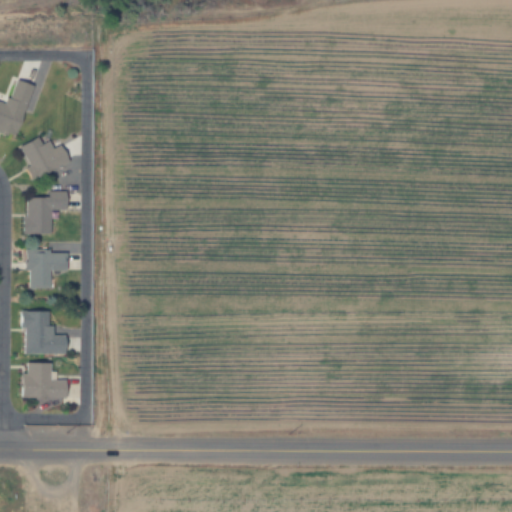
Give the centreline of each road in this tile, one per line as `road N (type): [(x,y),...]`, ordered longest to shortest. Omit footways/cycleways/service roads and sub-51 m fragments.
road 1 (residential): [(511,451),(0,449)]
road 2 (residential): [(4,450),(1,336)]
